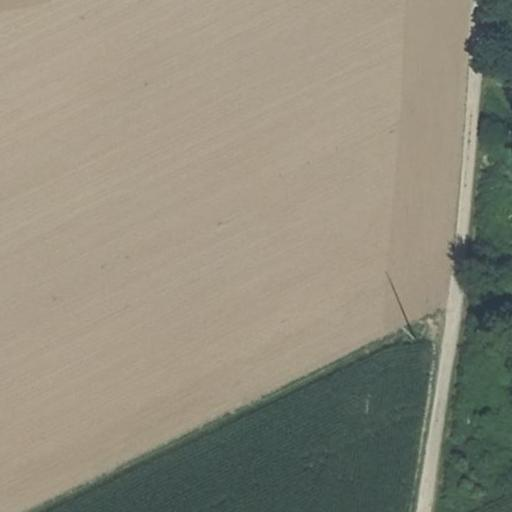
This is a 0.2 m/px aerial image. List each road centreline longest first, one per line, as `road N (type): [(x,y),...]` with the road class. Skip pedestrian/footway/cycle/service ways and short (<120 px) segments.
road 1 (track): [(41,511),(450,312)]
road 2 (track): [(478,0),(450,312)]
road 3 (track): [(450,312),(426,511)]
